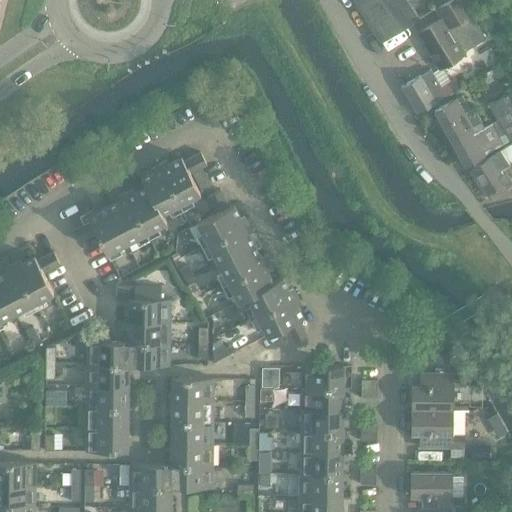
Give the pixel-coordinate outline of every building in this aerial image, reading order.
[(354,0),(381,41),(417,19),(409,5),(417,0),(354,0)] [(448,0),(446,1),(462,29),(475,21),(463,0),(448,0)] [(416,33),(439,69),(464,54),(442,17),(416,33)] [(435,101),(445,95),(446,97),(454,92),(444,75),(436,80),(430,70),(401,87),(417,113),(436,101),(435,101)] [(509,140),(511,137),(511,90),(488,104),(497,118),(509,140)] [(509,140),(497,118),(490,123),(484,126),(475,110),(471,112),(461,96),(434,111),(465,166),(509,140)] [(508,164),(507,163),(511,159),(511,143),(499,151),(499,150),(471,168),(492,200),(507,190),(506,189),(511,185),(511,183),(502,168),(508,164)] [(92,208),(77,215),(82,224),(72,230),(78,241),(95,232),(106,252),(165,221),(161,213),(199,193),(189,173),(206,164),(200,152),(170,168),(165,159),(151,167),(155,175),(142,182),(147,191),(136,197),(131,188),(116,195),(121,204),(97,217),(92,208)] [(246,296),(266,335),(286,324),(295,340),(306,335),(291,305),(300,301),(292,286),(283,291),(277,278),(268,283),(262,272),(271,267),(264,253),(255,257),(243,233),(251,229),(244,214),(235,219),(219,189),(207,195),(216,212),(196,223),(237,301),(246,296)] [(0,318),(52,292),(42,272),(59,263),(53,251),(23,267),(18,258),(5,266),(9,274),(0,278),(0,318)] [(188,265),(179,270),(184,278),(193,273),(188,265)] [(196,283),(189,287),(194,297),(201,294),(196,283)] [(127,321),(169,321),(169,298),(159,298),(159,286),(133,286),(133,298),(128,298),(127,321)] [(169,322),(127,321),(127,332),(127,342),(133,343),(169,343),(169,322)] [(33,326),(25,330),(32,345),(40,341),(33,326)] [(198,343),(208,343),(208,327),(199,327),(198,343)] [(99,341),(86,341),(86,363),(122,364),(127,364),(127,342),(122,342),(99,341)] [(133,343),(127,342),(127,364),(127,365),(133,365),(169,365),(169,343),(133,343)] [(208,343),(198,343),(198,358),(208,359),(208,343)] [(46,363),(55,363),(55,347),(46,346),(46,363)] [(55,363),(46,363),(45,378),(55,378),(55,363)] [(122,364),(86,363),(86,385),(127,385),(127,365),(127,364),(122,364)] [(301,387),(343,388),(343,366),(301,365),(301,387)] [(279,367),(263,367),(263,386),(279,386),(279,367)] [(412,409),(452,410),(453,386),(464,386),(464,373),(439,372),(439,385),(413,384),(412,409)] [(170,400),(214,400),(214,378),(171,378),(170,400)] [(378,389),(378,380),(363,380),(361,380),(361,389),(378,389)] [(245,401),(254,401),(255,384),(246,384),(245,401)] [(127,385),(86,385),(86,407),(127,407),(127,385)] [(301,409),(342,410),(343,388),(301,387),(301,409)] [(361,398),(362,398),(378,398),(378,389),(361,389),(361,398)] [(65,392),(54,392),(54,390),(45,390),(45,406),(54,406),(65,406),(65,392)] [(170,422),(213,422),(214,400),(170,400),(170,422)] [(254,401),(245,401),(245,416),(254,416),(254,401)] [(54,421),(54,406),(45,406),(45,421),(54,421)] [(86,429),(127,429),(127,407),(86,407),(86,429)] [(342,410),(301,409),(301,430),(342,431),(342,410)] [(438,447),(463,448),(464,414),(452,414),(452,410),(412,409),(412,435),(438,436),(438,447)] [(213,422),(170,422),(170,443),(213,444),(213,422)] [(361,423),(361,432),(377,432),(377,423),(361,423)] [(250,428),(250,443),(259,444),(259,428),(250,428)] [(127,429),(86,429),(85,451),(126,451),(127,429)] [(300,452),(342,453),(342,431),(301,430),(300,452)] [(259,444),(259,448),(272,449),(272,436),(268,436),(268,431),(259,431),(259,444)] [(376,441),(377,432),(361,432),(361,441),(376,441)] [(31,449),(40,449),(40,433),(31,433),(31,449)] [(54,434),(45,434),(45,450),(54,450),(54,434)] [(177,465),(213,465),(213,444),(170,443),(170,456),(177,456),(177,465)] [(259,444),(250,443),(250,459),(254,459),(258,459),(259,444)] [(470,444),(470,457),(489,458),(489,445),(470,444)] [(300,474),(342,475),(342,453),(300,452),(300,474)] [(0,484),(34,485),(35,462),(0,461),(0,484)] [(130,464),(120,464),(120,485),(129,485),(129,487),(166,487),(166,463),(130,463),(130,464)] [(213,465),(177,465),(177,487),(212,487),(213,465)] [(360,466),(360,475),(376,475),(376,466),(360,466)] [(71,486),(80,486),(80,469),(71,469),(71,473),(63,473),(63,484),(71,484),(71,486)] [(94,486),(94,469),(85,469),(85,486),(94,486)] [(451,472),(411,472),(411,498),(419,498),(419,510),(437,511),(463,511),(463,497),(463,475),(451,474),(451,472)] [(271,474),(261,474),(261,486),(270,486),(271,474)] [(300,496),(342,496),(342,475),(300,474),(300,496)] [(376,484),(376,475),(360,475),(360,484),(361,484),(376,484)] [(238,483),(237,493),(253,493),(254,484),(238,483)] [(0,506),(34,507),(34,485),(0,484),(0,506)] [(80,486),(71,486),(71,500),(80,500),(80,486)] [(84,500),(89,500),(94,501),(94,486),(85,486),(84,500)] [(129,508),(165,509),(166,487),(129,487),(129,508)] [(341,511),(342,496),(300,496),(299,511),(341,511)]
